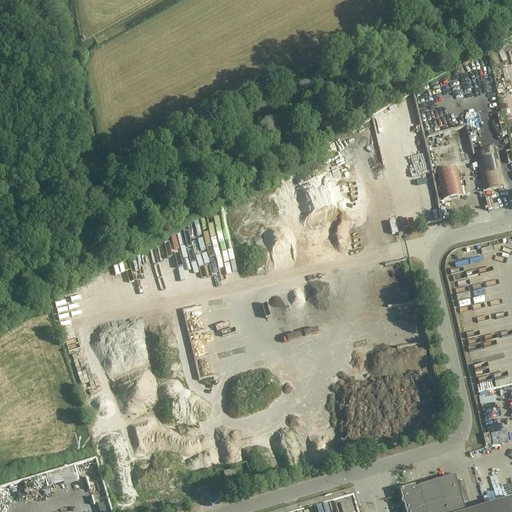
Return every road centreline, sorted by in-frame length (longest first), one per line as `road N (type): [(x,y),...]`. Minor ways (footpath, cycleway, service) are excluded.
road 1 (unclassified): [(212,511),(443,443),(458,431),(461,405),(433,256),(445,242),(511,225)]
road 2 (unclassified): [(0,256),(450,0)]
